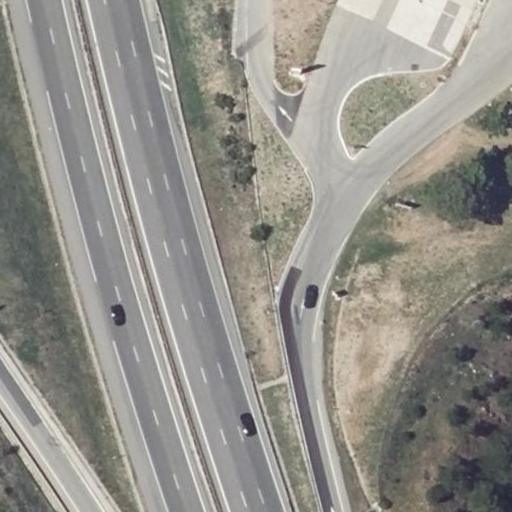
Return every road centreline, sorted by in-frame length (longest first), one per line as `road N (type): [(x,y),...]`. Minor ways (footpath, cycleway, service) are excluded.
road 1 (motorway): [(27,0),(99,295),(173,511)]
road 2 (motorway): [(259,511),(171,237),(113,0)]
road 3 (motorway): [(334,511),(300,327),(302,300),(343,199)]
